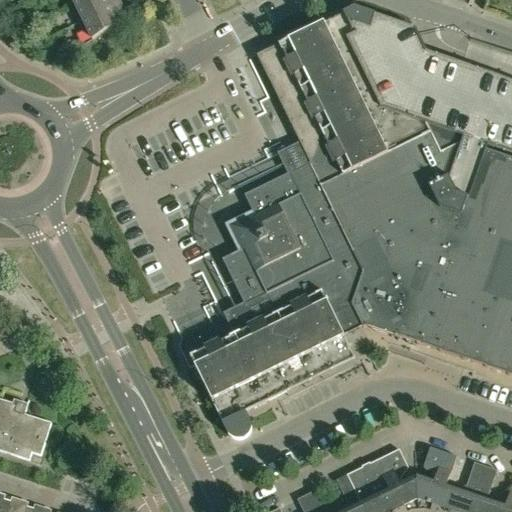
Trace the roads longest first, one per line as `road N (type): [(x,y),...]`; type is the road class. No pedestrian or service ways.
road 1 (tertiary): [(180,490),(32,204)]
road 2 (unclassified): [(405,388),(371,393),(180,490)]
road 3 (residential): [(56,127),(207,49)]
road 4 (residential): [(404,431),(259,501)]
